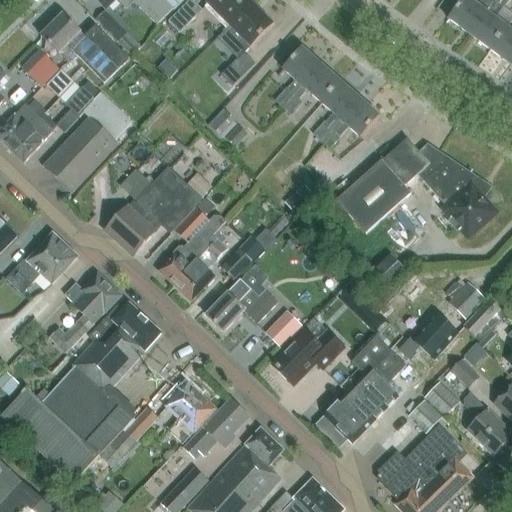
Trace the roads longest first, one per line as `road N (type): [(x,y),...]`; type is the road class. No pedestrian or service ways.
road 1 (residential): [(0,159),(374,511)]
road 2 (residential): [(511,111),(351,0)]
